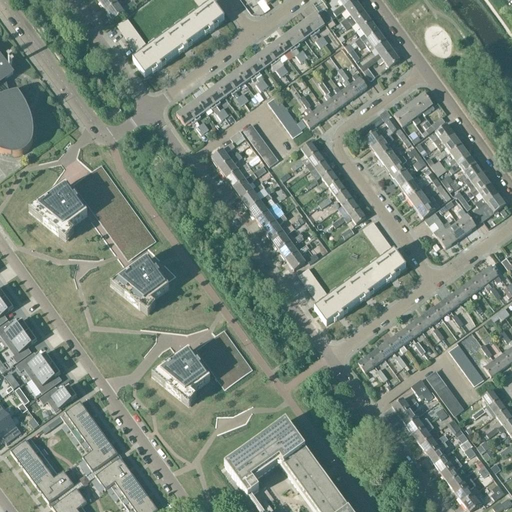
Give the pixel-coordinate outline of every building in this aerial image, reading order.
[(117,4),(114,0),(102,0),(98,3),(105,13),(117,4)] [(211,3),(208,0),(204,0),(198,5),(201,10),(211,3)] [(357,4),(353,0),(341,0),(339,2),(343,7),(334,14),(337,18),(345,12),(346,12),(357,4)] [(127,7),(130,11),(137,6),(134,2),(127,7)] [(130,11),(127,7),(122,10),(117,4),(105,13),(113,23),(125,14),(130,11)] [(357,4),(346,12),(350,18),(340,24),(343,29),(364,14),(357,4)] [(213,29),(224,21),(212,5),(186,24),(197,40),(208,32),(210,35),(214,32),(213,29)] [(325,12),(321,15),(328,25),(332,22),(325,12)] [(371,24),(364,14),(343,29),(346,32),(356,26),(360,31),(371,24)] [(305,23),(316,37),(321,33),(319,31),(324,27),(315,15),(305,23)] [(130,25),(126,20),(116,28),(120,33),(130,25)] [(312,40),(316,37),(305,23),(295,30),(304,42),(310,37),(312,40)] [(182,51),(184,53),(188,50),(187,48),(197,40),(186,24),(160,43),(172,59),(182,51)] [(378,33),(371,24),(360,31),(364,37),(355,44),(357,48),(378,33)] [(120,33),(124,38),(134,30),(130,25),(120,33)] [(138,36),(134,30),(124,38),(128,43),(138,36)] [(286,37),(296,51),(301,48),(299,45),(304,42),(295,30),(286,37)] [(360,52),(365,48),(370,54),(374,51),(385,43),(378,33),(357,48),(360,52)] [(128,43),(131,48),(142,41),(138,36),(128,43)] [(292,54),(296,51),(286,37),(276,45),(284,56),(290,52),(292,54)] [(322,38),(319,41),(323,47),(327,44),(322,38)] [(146,46),(142,41),(131,48),(135,54),(146,46)] [(320,50),(323,47),(319,41),(315,43),(320,50)] [(161,67),(172,59),(160,43),(133,63),(145,79),(156,70),(157,72),(162,69),(161,67)] [(374,51),(375,52),(378,56),(360,70),(370,84),(375,80),(368,70),(377,64),(392,53),(385,43),(374,51)] [(279,60),(284,56),(276,45),(266,52),(273,62),(275,65),(276,66),(281,63),(279,60)] [(256,59),(264,71),(270,66),(275,73),(276,73),(279,70),(276,66),(275,65),(273,62),(266,52),(259,57),(256,59)] [(303,52),(299,55),(304,62),(308,59),(303,52)] [(399,63),(392,53),(377,64),(380,67),(384,64),(388,70),(399,63)] [(304,62),(299,55),(295,58),(300,64),(304,62)] [(23,102),(18,94),(15,94),(12,95),(10,95),(6,83),(5,81),(12,76),(13,77),(14,76),(0,57),(0,155),(5,158),(10,159),(14,159),(18,159),(22,157),(25,156),(28,153),(31,150),(33,146),(34,141),(34,137),(33,132),(31,121),(28,112),(23,102)] [(259,74),(264,71),(256,59),(246,66),(256,80),(261,77),(259,74)] [(252,83),(256,80),(246,66),(236,73),(244,85),(251,81),(252,83)] [(283,67),(279,70),(284,76),(288,73),(283,67)] [(284,76),(279,70),(276,73),(280,79),(284,76)] [(239,89),(244,85),(236,73),(226,81),(236,95),(241,91),(239,89)] [(357,97),(367,90),(356,75),(352,78),(356,83),(350,88),(357,97)] [(345,76),(341,78),(345,83),(342,85),(347,90),(341,94),(348,104),(357,97),(350,88),(346,82),(349,81),(345,76)] [(232,98),(236,95),(226,81),(216,88),(225,100),(231,95),(232,98)] [(259,84),(264,91),(268,88),(263,82),(259,84)] [(264,91),(259,84),(256,87),(261,93),(264,91)] [(208,94),(206,95),(217,109),(220,113),(223,110),(220,107),(222,106),(220,103),(225,100),(216,88),(208,94)] [(338,111),(331,101),(328,96),(330,95),(326,89),(322,92),(326,97),(323,98),(328,104),(322,108),(329,118),(338,111)] [(348,104),(341,94),(337,89),(334,92),(337,97),(331,101),(338,111),(348,104)] [(213,112),(216,116),(220,113),(217,109),(206,95),(196,102),(205,114),(211,110),(213,112)] [(243,96),(239,99),(244,105),(248,102),(243,96)] [(422,115),(427,111),(430,114),(434,111),(432,108),(424,96),(414,104),(422,115)] [(241,108),(244,105),(239,99),(236,101),(241,108)] [(276,100),(267,107),(271,112),(280,105),(276,100)] [(186,110),(197,124),(202,120),(200,118),(205,114),(196,102),(186,110)] [(319,125),(312,115),(309,110),(311,108),(307,103),(303,106),(307,111),(304,112),(308,118),(303,122),(310,132),(319,125)] [(404,111),(412,123),(415,127),(420,123),(417,119),(422,115),(414,104),(404,111)] [(280,105),(271,112),(274,117),(284,110),(280,105)] [(319,125),(329,118),(322,108),(312,115),(319,125)] [(193,127),(197,124),(186,110),(176,117),(185,129),(191,124),(193,127)] [(223,110),(220,113),(224,120),(228,117),(223,110)] [(284,110),(274,117),(278,122),(287,115),(284,110)] [(393,119),(402,130),(412,123),(404,111),(393,119)] [(224,120),(220,113),(216,116),(221,122),(224,120)] [(287,115),(278,122),(282,126),(291,119),(287,115)] [(291,119),(282,126),(285,131),(294,124),(291,119)] [(432,129),(434,132),(445,125),(441,120),(431,127),(432,129)] [(364,138),(379,127),(375,121),(360,132),(364,138)] [(385,125),(389,131),(380,138),(376,132),(364,141),(372,151),(390,137),(395,134),(399,131),(392,121),(385,125)] [(302,123),(296,127),(298,129),(301,133),(306,129),(302,123)] [(294,124),(285,131),(289,136),(298,129),(296,127),(294,124)] [(204,125),(200,128),(205,134),(208,131),(204,125)] [(243,134),(247,139),(256,132),(252,127),(243,134)] [(454,137),(446,127),(429,139),(437,149),(454,137)] [(205,134),(200,128),(196,130),(201,137),(205,134)] [(298,129),(289,136),(293,141),(302,134),(301,133),(298,129)] [(432,129),(422,136),(425,139),(434,132),(432,129)] [(403,143),(406,140),(399,131),(395,134),(403,143)] [(259,138),(256,132),(247,139),(251,144),(259,138)] [(242,139),(238,134),(229,141),(233,146),(242,139)] [(372,151),(379,161),(390,153),(386,147),(393,142),(390,137),(372,151)] [(461,147),(454,137),(437,149),(440,154),(445,150),(449,155),(461,147)] [(263,143),(259,138),(251,144),(254,149),(263,143)] [(414,147),(421,142),(418,138),(411,143),(414,147)] [(406,140),(403,143),(397,148),(401,153),(407,149),(411,147),(406,140)] [(267,148),(263,143),(254,149),(258,154),(267,148)] [(300,151),(308,161),(317,154),(310,144),(300,151)] [(231,145),(222,151),(211,160),(219,170),(230,162),(226,156),(235,150),(231,145)] [(427,157),(420,146),(416,149),(423,160),(427,157)] [(461,147),(449,155),(453,161),(449,164),(452,169),(448,171),(448,172),(468,157),(461,147)] [(271,153),(267,148),(258,154),(262,159),(271,153)] [(418,164),(421,161),(414,151),(407,155),(411,160),(413,158),(418,164)] [(274,158),(271,153),(262,159),(265,164),(274,158)] [(394,158),(390,153),(379,161),(386,171),(398,163),(398,162),(401,160),(398,155),(394,158)] [(317,154),(308,161),(303,164),(301,162),(296,166),(299,170),(304,166),(305,168),(310,165),(314,170),(324,163),(317,154)] [(219,170),(222,175),(226,180),(237,172),(233,166),(241,160),(238,156),(230,162),(219,170)] [(475,167),(468,157),(448,172),(451,176),(460,170),(464,175),(475,167)] [(278,163),(274,158),(265,164),(269,170),(278,163)] [(403,159),(398,163),(386,171),(394,181),(405,173),(401,167),(407,164),(403,159)] [(430,169),(434,166),(430,160),(426,163),(430,169)] [(331,173),(324,163),(314,170),(321,180),(331,173)] [(232,189),(234,191),(245,182),(254,176),(249,170),(246,166),(237,172),(226,180),(232,189)] [(434,166),(430,169),(435,176),(439,173),(434,166)] [(483,177),(475,167),(464,175),(468,181),(464,183),(468,188),(483,177)] [(245,182),(234,191),(241,201),(252,193),(248,187),(266,174),(263,169),(254,176),(245,182)] [(321,180),(326,186),(328,189),(338,182),(331,173),(321,180)] [(409,178),(405,173),(394,181),(401,191),(416,180),(412,175),(409,178)] [(432,184),(436,181),(431,175),(427,177),(432,184)] [(474,190),(476,191),(479,195),(490,187),(483,177),(468,188),(471,192),(474,190)] [(401,191),(408,201),(420,193),(416,188),(420,185),(416,180),(401,191)] [(449,186),(444,180),(440,183),(445,189),(449,186)] [(436,181),(432,184),(436,190),(440,187),(436,181)] [(344,191),(338,182),(328,189),(335,199),(340,195),(341,194),(345,192),(344,191)] [(449,186),(445,189),(449,195),(453,192),(449,186)] [(87,217),(65,187),(29,214),(59,238),(87,217)] [(252,193),(241,201),(248,211),(260,203),(268,197),(261,187),(252,193)] [(483,201),(475,206),(478,211),(497,197),(490,187),(479,195),(483,201)] [(352,201),(345,192),(335,199),(342,208),(352,201)] [(423,198),(420,193),(408,201),(415,211),(431,200),(427,195),(423,198)] [(446,195),(442,198),(447,204),(451,201),(446,195)] [(463,207),(466,205),(459,195),(455,197),(463,207)] [(249,212),(256,221),(267,213),(271,210),(267,203),(271,201),(268,197),(260,203),(248,211),(249,212)] [(486,213),(490,218),(505,207),(497,197),(478,211),(470,217),(477,228),(482,224),(479,219),(486,213)] [(415,211),(423,221),(440,209),(432,199),(431,200),(415,211)] [(342,208),(348,216),(349,217),(358,210),(352,201),(342,208)] [(444,208),(447,212),(453,208),(451,204),(444,208)] [(466,205),(463,207),(467,213),(471,211),(466,205)] [(256,221),(263,232),(275,224),(270,217),(280,211),(276,207),(267,213),(256,221)] [(444,208),(438,213),(441,217),(447,212),(444,208)] [(358,210),(349,217),(344,221),(343,219),(338,223),(340,226),(345,223),(346,225),(351,221),(356,227),(365,220),(358,210)] [(457,225),(465,237),(475,229),(463,213),(459,216),(462,221),(457,225)] [(433,235),(445,252),(455,244),(442,225),(434,216),(424,223),(428,229),(434,225),(438,231),(433,235)] [(284,217),(275,224),(263,232),(271,242),(282,234),(277,227),(287,221),(284,217)] [(377,230),(373,225),(362,232),(366,238),(377,230)] [(442,225),(455,244),(465,237),(457,225),(447,232),(442,225)] [(291,227),(282,234),(271,242),(278,252),(290,244),(285,238),(294,231),(291,227)] [(350,230),(341,236),(345,242),(354,236),(350,230)] [(380,235),(377,230),(366,238),(370,243),(380,235)] [(384,241),(380,235),(370,243),(374,248),(384,241)] [(300,237),(290,244),(278,252),(286,263),(297,254),(293,249),(304,242),(300,237)] [(388,246),(384,241),(374,248),(377,253),(388,246)] [(392,251),(388,246),(377,253),(381,258),(392,251)] [(306,248),(297,254),(286,263),(293,273),(305,265),(301,259),(305,256),(304,255),(309,252),(306,248)] [(389,281),(391,283),(395,280),(394,277),(405,269),(393,253),(367,273),(379,289),(389,281)] [(315,256),(306,262),(310,267),(318,260),(315,256)] [(511,271),(511,268),(506,260),(501,264),(508,274),(511,271)] [(140,312),(169,291),(147,261),(110,287),(140,312)] [(488,285),(493,281),(496,285),(501,282),(498,278),(490,269),(481,276),(488,285)] [(308,271),(298,279),(300,282),(310,274),(308,271)] [(368,297),(379,289),(367,273),(341,292),(353,308),(363,300),(365,302),(369,299),(368,297)] [(310,274),(300,282),(304,287),(314,280),(310,274)] [(481,276),(471,283),(478,292),(484,289),(487,293),(490,291),(493,297),(497,294),(493,289),(491,290),(488,285),(481,276)] [(314,280),(304,287),(308,293),(318,286),(314,280)] [(478,292),(471,283),(462,290),(469,299),(478,292)] [(318,286),(308,293),(312,299),(322,291),(318,286)] [(462,290),(452,296),(460,306),(469,299),(462,290)] [(322,291),(312,299),(317,305),(327,297),(322,291)] [(337,319),(339,321),(343,318),(342,316),(353,308),(341,292),(314,311),(326,327),(337,319)] [(452,296),(451,297),(443,303),(450,313),(460,306),(452,296)] [(6,300),(0,303),(0,327),(5,324),(2,319),(13,310),(6,300)] [(434,310),(441,320),(450,313),(443,303),(434,310)] [(434,310),(424,317),(431,327),(441,320),(434,310)] [(424,317),(417,322),(415,324),(422,334),(431,327),(424,317)] [(7,326),(0,330),(0,338),(7,348),(29,333),(22,322),(10,331),(7,326)] [(415,324),(405,331),(412,341),(422,334),(415,324)] [(396,338),(403,347),(412,341),(405,331),(396,338)] [(29,333),(7,348),(14,358),(12,360),(17,365),(29,356),(25,351),(37,343),(29,333)] [(396,338),(394,339),(386,345),(393,354),(403,347),(396,338)] [(377,352),(384,361),(393,354),(386,345),(377,352)] [(458,347),(448,354),(452,359),(462,352),(458,347)] [(511,349),(503,356),(510,366),(511,364),(511,349)] [(210,383),(188,352),(151,379),(181,403),(210,383)] [(367,358),(375,368),(384,361),(377,352),(367,358)] [(452,359),(455,364),(456,364),(465,357),(462,352),(452,359)] [(493,363),(501,373),(510,366),(503,356),(500,352),(496,355),(499,359),(493,363)] [(30,358),(16,368),(20,374),(24,371),(31,381),(53,366),(45,355),(34,363),(30,358)] [(465,357),(456,364),(460,369),(469,362),(465,357)] [(367,358),(358,366),(365,375),(375,368),(367,358)] [(460,369),(461,371),(463,374),(472,367),(469,362),(460,369)] [(484,370),(491,380),(501,373),(493,363),(484,370)] [(53,366),(31,381),(42,397),(52,389),(49,384),(60,376),(53,366)] [(472,367),(463,374),(467,379),(476,372),(472,367)] [(476,372),(467,379),(470,383),(479,377),(476,372)] [(439,379),(435,374),(426,381),(430,386),(439,379)] [(479,377),(470,383),(474,389),(483,382),(479,377)] [(442,384),(439,379),(430,386),(433,390),(442,384)] [(424,400),(431,395),(428,392),(421,382),(411,389),(421,402),(424,400)] [(15,383),(10,386),(13,391),(19,387),(15,383)] [(446,388),(442,384),(433,390),(437,395),(446,388)] [(53,391),(39,401),(43,407),(47,404),(55,414),(76,399),(69,388),(57,396),(53,391)] [(449,393),(446,388),(437,395),(440,400),(449,393)] [(19,390),(14,393),(18,398),(23,395),(19,390)] [(482,399),(489,409),(498,402),(491,392),(482,399)] [(453,398),(449,393),(440,400),(443,405),(453,398)] [(456,403),(453,398),(443,405),(447,410),(456,403)] [(402,401),(392,409),(399,418),(415,407),(417,405),(414,401),(406,406),(402,401)] [(496,418),(505,411),(498,402),(489,409),(496,418)] [(460,407),(456,403),(447,410),(450,414),(460,407)] [(23,415),(28,412),(23,405),(18,409),(23,415)] [(80,405),(60,419),(88,457),(82,461),(92,475),(108,464),(111,468),(95,479),(105,493),(110,489),(126,511),(156,511),(120,461),(117,457),(80,405)] [(0,407),(0,427),(9,420),(0,407)] [(399,418),(403,425),(406,428),(417,420),(413,415),(418,411),(415,407),(399,418)] [(464,412),(460,407),(450,414),(454,419),(464,412)] [(436,415),(439,419),(445,414),(442,410),(436,415)] [(496,418),(502,428),(511,420),(505,411),(496,418)] [(9,420),(0,427),(0,441),(2,440),(6,446),(21,436),(9,420)] [(420,425),(417,420),(406,428),(413,438),(430,425),(426,420),(420,425)] [(509,437),(511,435),(511,420),(502,428),(509,437)] [(448,427),(455,437),(460,433),(453,423),(448,427)] [(348,511),(285,424),(224,468),(225,469),(240,490),(241,488),(241,489),(245,494),(248,498),(249,498),(251,497),(253,495),(253,496),(258,493),(252,484),(278,466),(298,493),(300,491),(315,511),(348,511)] [(433,429),(430,425),(413,438),(420,447),(431,439),(427,434),(433,429)] [(48,428),(42,432),(45,436),(51,432),(48,428)] [(431,439),(420,447),(427,457),(448,442),(444,437),(435,444),(431,439)] [(30,440),(10,455),(49,506),(51,510),(52,511),(83,511),(81,510),(87,506),(76,492),(61,503),(58,500),(74,488),(63,474),(58,478),(30,440)] [(434,467),(445,458),(442,453),(447,449),(444,445),(448,442),(427,457),(434,467)] [(473,453),(475,456),(476,455),(467,443),(461,448),(467,457),(473,453)] [(445,458),(434,467),(441,476),(458,463),(455,459),(449,463),(445,458)] [(441,476),(444,480),(448,486),(459,477),(456,473),(462,468),(458,463),(441,476)] [(479,471),(478,472),(481,476),(487,472),(484,468),(480,463),(475,466),(479,471)] [(448,486),(453,493),(455,496),(472,483),(469,478),(463,482),(459,477),(448,486)] [(472,483),(455,496),(462,505),(473,497),(470,492),(476,488),(472,483)] [(504,496),(498,487),(492,491),(494,495),(491,497),(495,503),(504,496)] [(477,502),(473,497),(462,505),(466,511),(473,511),(484,504),(481,499),(477,502)] [(500,506),(492,511),(493,511),(501,511),(503,511),(505,511),(511,508),(508,503),(501,507),(500,506)]
